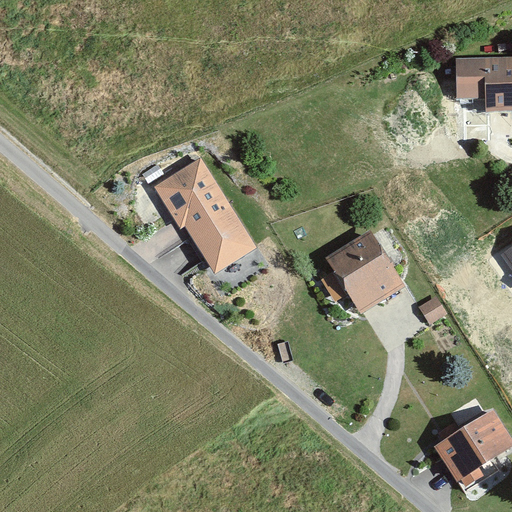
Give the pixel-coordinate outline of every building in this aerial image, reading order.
[(511,57),(456,59),(457,99),(486,98),(486,112),(511,111),(511,57)] [(206,154),(157,185),(215,278),(264,247),(206,154)] [(376,224),(328,257),(366,311),(413,278),(376,224)] [(511,247),(501,255),(511,272),(511,247)] [(511,440),(494,411),(433,449),(457,487),(511,452),(511,440)]
